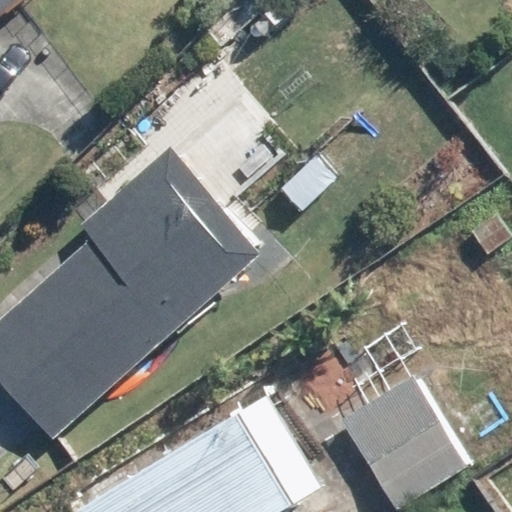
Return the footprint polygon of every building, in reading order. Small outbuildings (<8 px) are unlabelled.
[(0,0),(0,11),(14,0),(0,0)] [(219,0),(197,0),(209,11),(219,0)] [(89,241),(0,320),(0,387),(50,443),(252,258),(159,155),(77,229),(89,241)] [(508,239),(493,216),(468,233),(484,256),(508,239)] [(396,511),(466,469),(411,381),(341,424),(395,511),(396,511)] [(259,399),(74,511),(282,511),(316,492),(259,399)]
